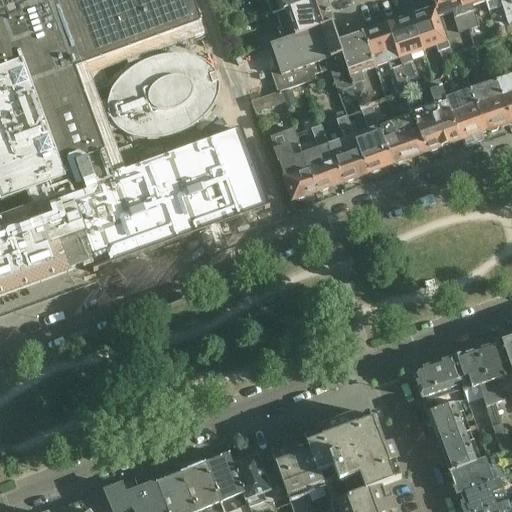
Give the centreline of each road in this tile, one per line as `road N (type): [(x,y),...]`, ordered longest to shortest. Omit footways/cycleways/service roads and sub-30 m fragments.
road 1 (unclassified): [(511,161),(0,352)]
road 2 (unclassified): [(0,505),(374,364)]
road 3 (residential): [(432,511),(374,364)]
road 4 (unclassified): [(374,364),(511,312)]
